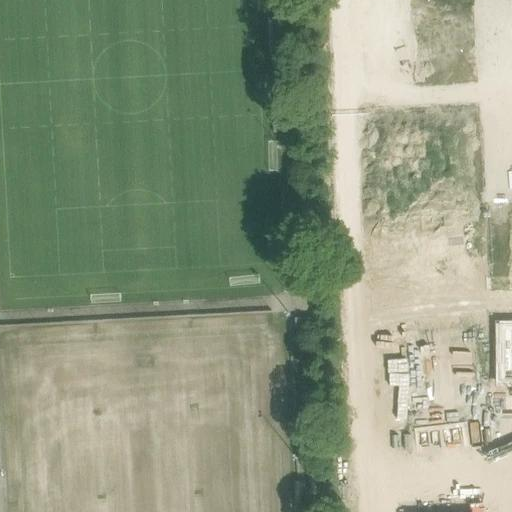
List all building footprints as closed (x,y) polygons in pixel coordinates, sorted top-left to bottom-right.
[(447,1),(396,4),(398,30),(413,29),(414,42),(449,40),(447,1)] [(415,55),(398,56),(400,82),(452,79),(449,40),(414,42),(415,55)] [(454,110),(402,113),(403,141),(419,140),(420,152),(456,150),(454,110)] [(421,164),(405,165),(406,191),(458,188),(456,150),(420,152),(421,164)] [(458,188),(406,191),(408,216),(424,215),(424,227),(460,225),(458,188)] [(425,240),(409,241),(411,267),(462,264),(460,225),(424,227),(425,240)] [(511,256),(499,257),(499,288),(499,298),(511,297),(511,256)] [(462,264),(411,267),(412,293),(464,290),(462,264)] [(499,288),(486,288),(486,298),(499,298),(499,288)] [(511,328),(503,329),(504,379),(511,379),(511,328)] [(466,336),(415,339),(417,366),(432,366),(433,378),(468,376),(466,336)] [(434,390),(418,391),(420,417),(471,414),(468,376),(433,378),(434,390)] [(471,414),(420,417),(421,442),(472,440),(471,414)]
